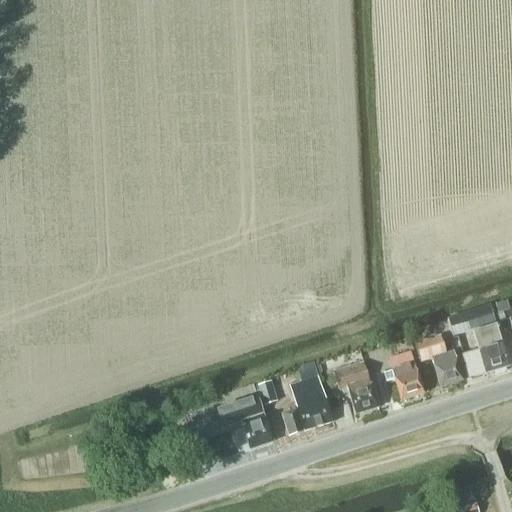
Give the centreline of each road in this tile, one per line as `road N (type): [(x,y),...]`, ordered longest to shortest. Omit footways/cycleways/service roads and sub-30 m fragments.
road 1 (tertiary): [(150,511),(511,390)]
road 2 (track): [(511,422),(334,473),(303,475),(286,465)]
